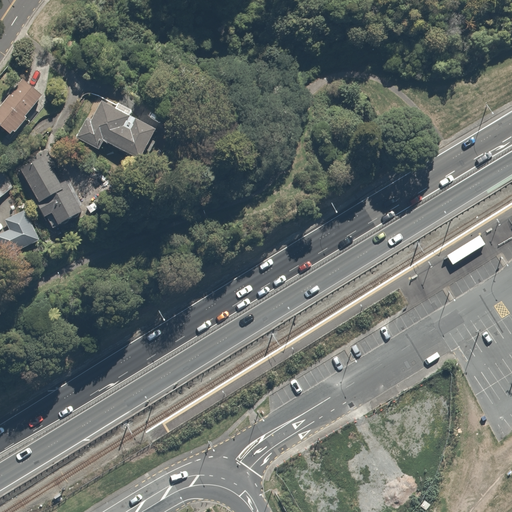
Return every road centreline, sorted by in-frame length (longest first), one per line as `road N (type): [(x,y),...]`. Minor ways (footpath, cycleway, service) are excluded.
road 1 (trunk): [(248,287),(383,193),(466,120),(474,90),(465,61),(420,23),(355,20),(282,31),(225,76)]
road 2 (trunk): [(415,224),(0,474)]
road 3 (secondary): [(225,76),(428,506)]
road 4 (trunk): [(415,224),(260,349),(214,414),(218,462),(247,509)]
road 5 (trunk): [(214,57),(274,15),(356,5),(431,13),(511,35)]
road 6 (trunk): [(248,287),(511,130)]
road 7 (trunk): [(0,437),(248,287)]
road 8 (trunk): [(179,511),(55,495),(10,511)]
